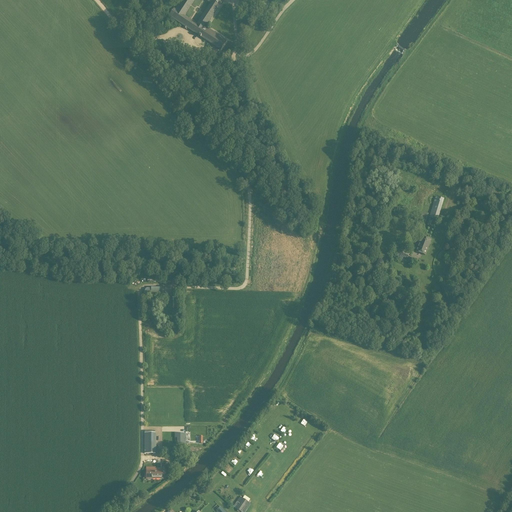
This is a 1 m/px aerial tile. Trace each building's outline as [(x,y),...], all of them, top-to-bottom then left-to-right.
[(182,0),(176,10),(174,9),(169,17),(221,51),(226,42),(205,28),(222,0),(182,0)] [(428,218),(426,225),(429,226),(432,219),(437,221),(438,219),(439,214),(444,199),(435,197),(429,218),(428,218)] [(425,256),(431,241),(421,237),(416,252),(425,256)] [(144,454),(154,455),(155,434),(144,434),(144,454)] [(165,471),(147,471),(147,479),(165,479),(165,471)] [(247,497),(256,503),(262,494),(253,488),(247,497)] [(243,511),(249,503),(240,497),(233,507),(240,511),(243,511)]
